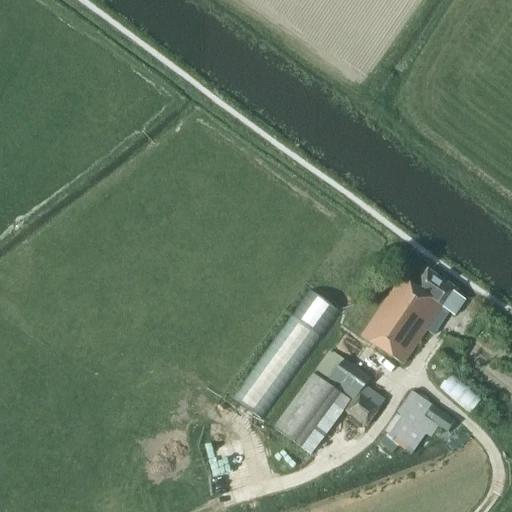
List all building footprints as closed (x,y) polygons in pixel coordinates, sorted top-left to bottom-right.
[(454,294),(456,292),(427,271),(415,289),(401,279),(361,339),(402,367),(434,318),(440,322),(446,313),(454,319),(465,302),(454,294)] [(340,314),(309,291),(230,398),(261,421),(321,339),(340,314)] [(300,449),(341,395),(327,385),(333,377),(360,395),(346,414),(366,428),(384,403),(364,389),(370,380),(330,352),(273,429),(300,449)] [(469,415),(483,399),(453,373),(439,389),(469,415)] [(447,432),(454,423),(431,406),(424,416),(447,432)] [(198,432),(216,475),(242,464),(224,421),(198,432)] [(299,466),(307,455),(289,442),(281,452),(299,466)]
